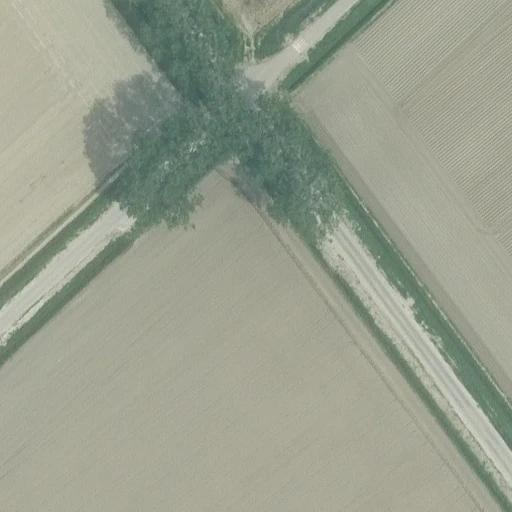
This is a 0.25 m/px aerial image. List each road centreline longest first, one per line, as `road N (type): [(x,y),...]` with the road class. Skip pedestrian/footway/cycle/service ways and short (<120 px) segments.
road 1 (unclassified): [(511,471),(237,101)]
road 2 (unclassified): [(0,322),(237,101)]
road 3 (unclassified): [(237,101),(349,0)]
road 4 (unclassified): [(237,101),(159,0)]
